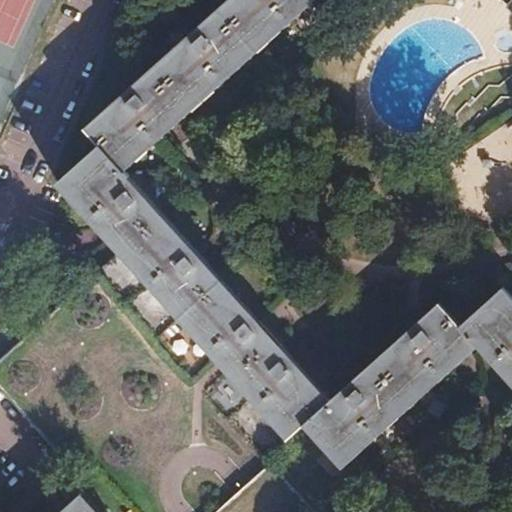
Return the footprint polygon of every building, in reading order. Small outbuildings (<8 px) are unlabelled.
[(216,0),(79,122),(94,138),(119,165),(304,0),(216,0)] [(50,178),(112,246),(279,434),(296,419),(324,394),(119,165),(94,138),(50,178)] [(0,398),(77,484),(73,488),(93,511),(332,511),(341,504),(279,434),(112,246),(0,344),(0,398)] [(453,327),(468,344),(511,392),(511,300),(499,286),(453,327)] [(324,394),(296,419),(334,463),(468,344),(453,327),(430,302),(324,394)] [(45,511),(93,511),(73,488),(45,511)]
